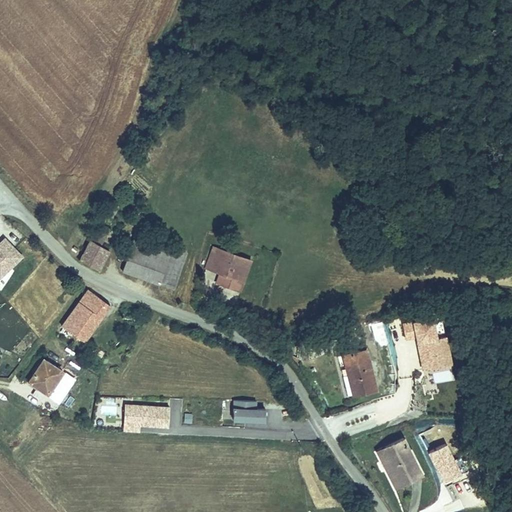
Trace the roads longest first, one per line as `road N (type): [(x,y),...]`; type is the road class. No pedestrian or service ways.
road 1 (unclassified): [(382,511),(272,354),(92,278),(6,195)]
road 2 (unknown): [(322,427),(167,429)]
